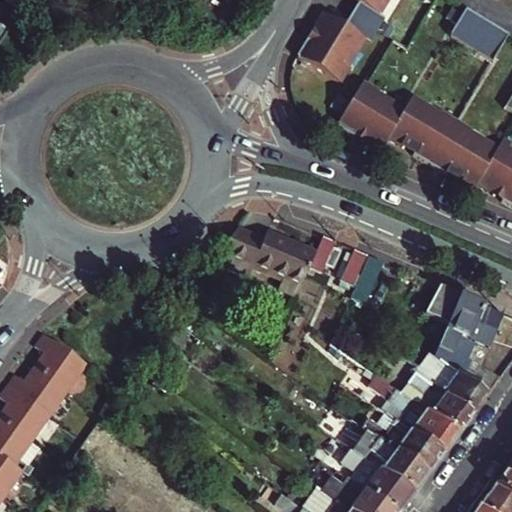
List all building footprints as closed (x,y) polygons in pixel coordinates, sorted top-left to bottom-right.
[(24,0),(0,0),(0,11),(13,20),(26,1),(24,0)] [(355,0),(357,1),(350,14),(376,29),(383,17),(374,11),(380,0),(355,0)] [(469,8),(457,28),(472,37),(485,45),(500,54),(511,33),(469,8)] [(370,39),(373,34),(347,18),(343,23),(323,11),(315,24),(320,27),(312,40),(307,37),(297,55),(340,80),(349,66),(339,60),(350,42),(354,44),(361,33),(370,39)] [(347,18),(373,34),(376,29),(350,14),(347,18)] [(457,28),(454,32),(469,41),(497,58),(500,54),(485,45),(472,37),(457,28)] [(376,94),(362,84),(337,126),(352,135),(354,132),(369,141),(367,144),(381,153),(387,142),(399,149),(401,146),(416,155),(414,158),(445,177),(447,174),(474,194),(478,188),(489,195),(492,191),(506,199),(503,203),(511,208),(511,163),(510,162),(511,159),(511,154),(511,151),(511,144),(506,141),(498,155),(484,147),(481,152),(465,143),(471,133),(441,116),(436,125),(421,116),(424,110),(411,103),(404,115),(387,106),(384,111),(371,104),(376,94)] [(256,247),(233,236),(210,268),(242,282),(247,271),(282,286),(295,292),(310,258),(261,236),(256,247)] [(321,238),(308,267),(317,271),(331,243),(321,238)] [(364,257),(352,252),(339,281),(351,287),(364,257)] [(368,292),(380,264),(365,257),(353,285),(368,292)] [(277,297),(290,302),(295,292),(282,286),(277,297)] [(435,287),(423,311),(447,323),(457,297),(435,287)] [(461,357),(468,339),(487,347),(501,315),(457,297),(447,323),(433,359),(438,362),(454,374),(456,375),(467,359),(461,357)] [(511,320),(501,315),(487,347),(501,353),(511,329),(511,320)] [(0,510),(34,463),(26,457),(99,353),(56,322),(48,334),(56,339),(35,369),(27,363),(11,387),(18,392),(0,418),(0,510)] [(457,437),(471,417),(439,393),(409,371),(419,366),(409,359),(397,377),(401,381),(424,398),(416,407),(457,437)] [(420,365),(429,372),(438,362),(433,359),(420,365)] [(457,375),(486,397),(497,381),(469,360),(457,375)] [(439,393),(471,417),(486,397),(457,375),(456,375),(454,374),(438,362),(429,372),(445,384),(439,393)] [(396,424),(408,432),(442,457),(457,437),(416,407),(393,390),(374,376),(368,385),(387,400),(404,413),(400,419),(396,424)] [(401,381),(393,390),(416,407),(424,398),(401,381)] [(404,413),(387,400),(382,406),(400,419),(404,413)] [(357,426),(371,436),(427,478),(442,457),(408,432),(403,438),(388,427),(384,432),(366,419),(365,420),(359,417),(354,424),(357,426)] [(408,432),(396,424),(393,421),(388,427),(403,438),(408,432)] [(113,433),(99,422),(81,448),(96,458),(113,433)] [(349,437),(362,447),(371,436),(357,426),(349,437)] [(383,465),(378,472),(412,498),(427,478),(371,436),(362,447),(361,449),(383,465)] [(369,484),(362,492),(388,511),(401,511),(412,498),(378,472),(349,451),(344,458),(357,467),(353,472),(369,484)] [(357,467),(344,458),(341,462),(353,472),(357,467)] [(511,468),(509,467),(495,487),(511,499),(511,468)] [(324,484),(319,491),(333,501),(338,494),(324,484)] [(511,511),(511,499),(495,487),(480,507),(486,511),(511,511)] [(388,511),(362,492),(347,511),(388,511)] [(285,511),(297,511),(300,509),(280,493),(273,503),(285,511)] [(347,511),(334,502),(326,511),(347,511)]
